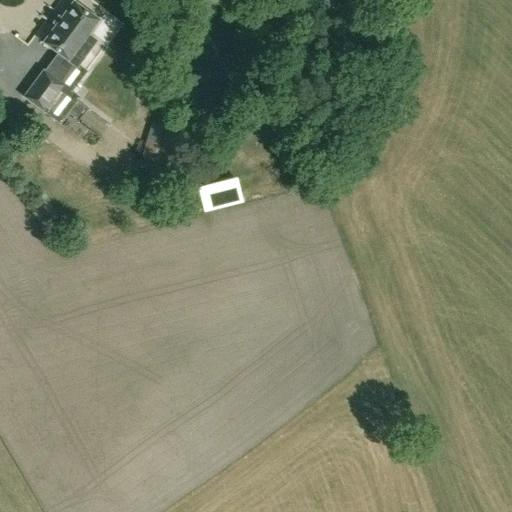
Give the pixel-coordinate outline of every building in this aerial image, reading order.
[(77,68),(96,41),(88,35),(100,19),(74,0),(42,42),(77,68)] [(23,97),(44,112),(64,85),(43,70),(23,97)] [(61,95),(63,114),(78,113),(77,95),(61,95)] [(143,157),(163,163),(173,129),(152,124),(143,157)] [(247,188),(208,193),(210,208),(249,203),(247,188)]
